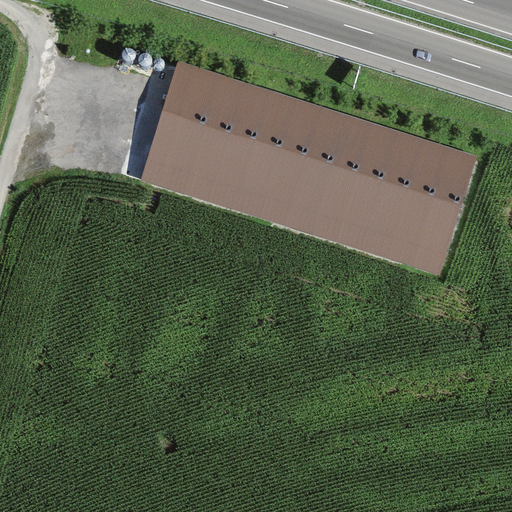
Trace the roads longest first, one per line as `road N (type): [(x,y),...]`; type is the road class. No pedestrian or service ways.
road 1 (motorway): [(263,0),(511,78)]
road 2 (track): [(0,3),(34,29),(34,65),(0,202)]
